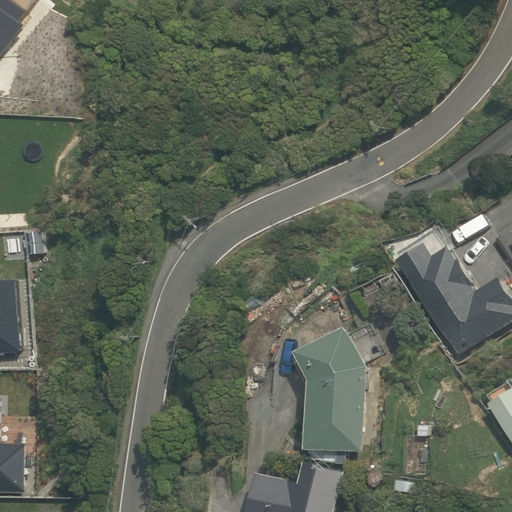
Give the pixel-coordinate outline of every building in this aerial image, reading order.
[(443,243),(413,261),(467,356),(511,330),(511,282),(489,296),(485,289),(491,286),(468,246),(451,256),(443,243)] [(0,354),(23,352),(17,280),(0,281),(0,354)] [(354,330),(311,353),(327,382),(320,449),(366,454),(375,370),(354,330)] [(0,486),(27,487),(28,439),(3,438),(4,394),(0,393),(0,486)] [(345,511),(352,470),(314,463),(311,481),(270,475),(263,511),(345,511)]
